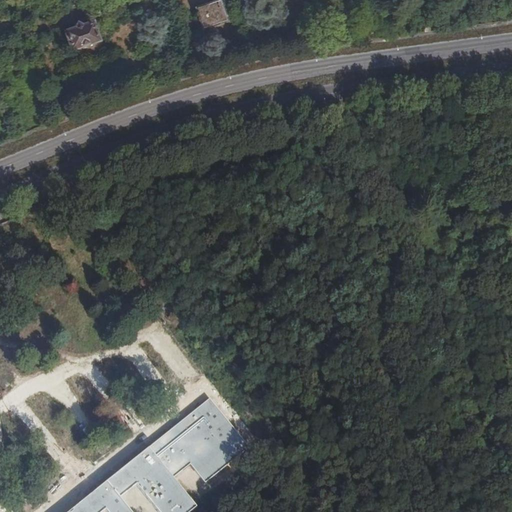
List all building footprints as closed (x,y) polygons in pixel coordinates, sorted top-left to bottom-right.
[(225,20),(218,0),(216,0),(194,8),(202,28),(225,20)] [(97,40),(92,21),(66,30),(71,47),(97,40)] [(432,157),(433,163),(450,161),(449,156),(459,155),(459,149),(449,151),(447,143),(432,144),(432,150),(442,149),(442,156),(432,157)] [(402,167),(433,163),(432,157),(442,156),(442,149),(432,150),(432,144),(401,149),(402,167)] [(470,245),(511,239),(511,220),(468,225),(470,245)] [(511,298),(478,303),(481,329),(503,327),(503,323),(511,322),(511,298)] [(477,367),(506,363),(505,353),(476,356),(477,367)] [(172,414),(197,403),(186,378),(161,390),(172,414)] [(68,511),(101,511),(104,510),(105,511),(132,511),(120,496),(135,484),(157,511),(188,511),(194,508),(171,479),(190,464),(205,483),(248,449),(209,401),(68,511)] [(183,413),(194,409),(192,402),(180,407),(183,413)]
